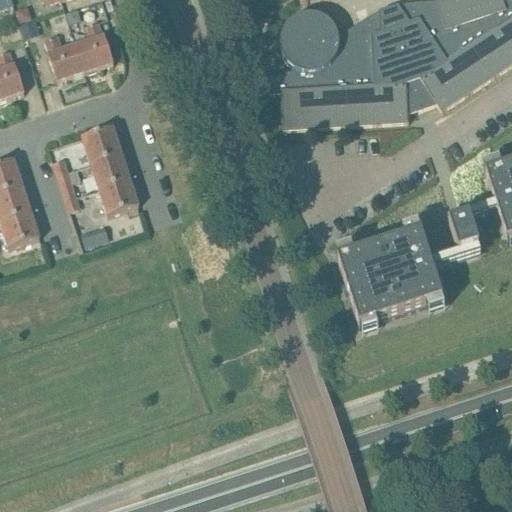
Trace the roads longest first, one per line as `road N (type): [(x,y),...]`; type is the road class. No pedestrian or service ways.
road 1 (residential): [(344,511),(178,0)]
road 2 (secondary): [(178,511),(511,403)]
road 3 (residential): [(122,103),(161,225)]
road 4 (residential): [(60,253),(19,133)]
